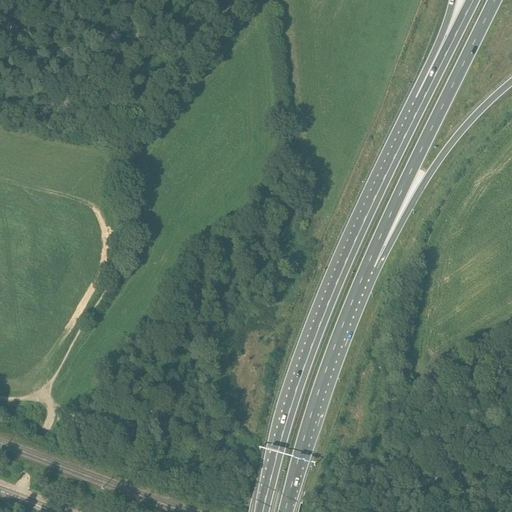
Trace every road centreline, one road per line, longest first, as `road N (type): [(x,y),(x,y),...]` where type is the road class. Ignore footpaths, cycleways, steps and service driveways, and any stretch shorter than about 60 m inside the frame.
road 1 (trunk): [(439,65),(316,332),(262,511)]
road 2 (trunk): [(367,264),(494,0)]
road 3 (track): [(124,149),(115,169),(127,225),(123,259),(46,398)]
road 4 (trunk): [(285,511),(321,379),(367,264)]
road 5 (trunk): [(367,264),(450,144),(511,81)]
road 6 (track): [(246,0),(124,149)]
